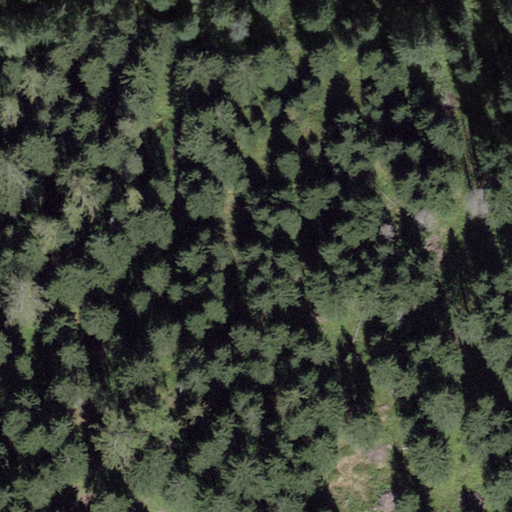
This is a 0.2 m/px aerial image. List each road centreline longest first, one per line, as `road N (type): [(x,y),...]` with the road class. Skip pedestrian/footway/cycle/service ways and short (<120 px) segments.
road 1 (track): [(0,309),(131,93)]
road 2 (track): [(0,421),(115,443),(161,511)]
